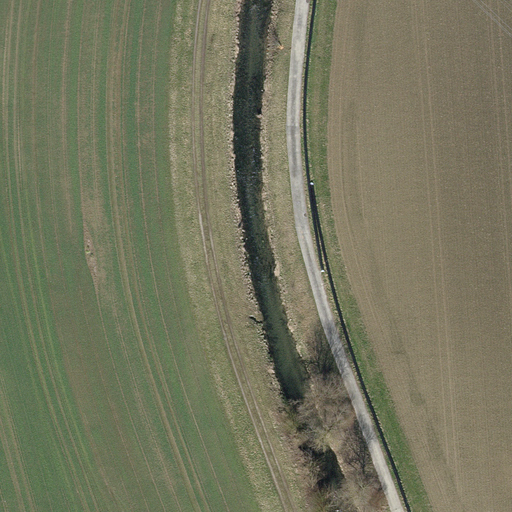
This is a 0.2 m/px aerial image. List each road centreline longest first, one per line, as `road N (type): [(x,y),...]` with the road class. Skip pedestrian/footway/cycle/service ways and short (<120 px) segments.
road 1 (track): [(296,511),(226,318),(195,181),(206,0)]
road 2 (track): [(403,511),(313,254),(304,157),(314,0)]
